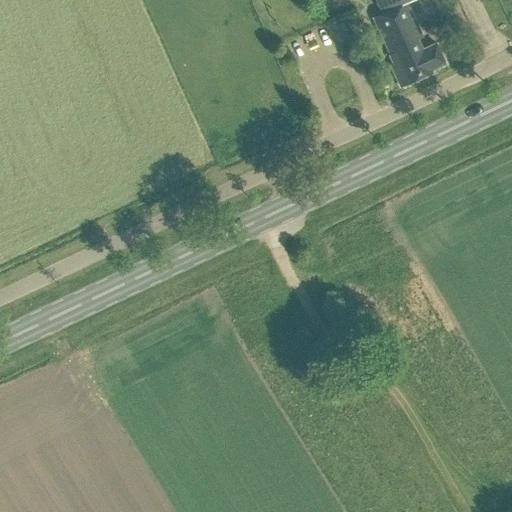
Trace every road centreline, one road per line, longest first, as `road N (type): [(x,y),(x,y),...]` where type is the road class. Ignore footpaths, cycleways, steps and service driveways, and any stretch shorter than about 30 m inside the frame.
road 1 (unclassified): [(511,54),(0,296)]
road 2 (primary): [(0,340),(511,100)]
road 3 (track): [(271,240),(320,325),(350,364),(389,385),(471,511)]
